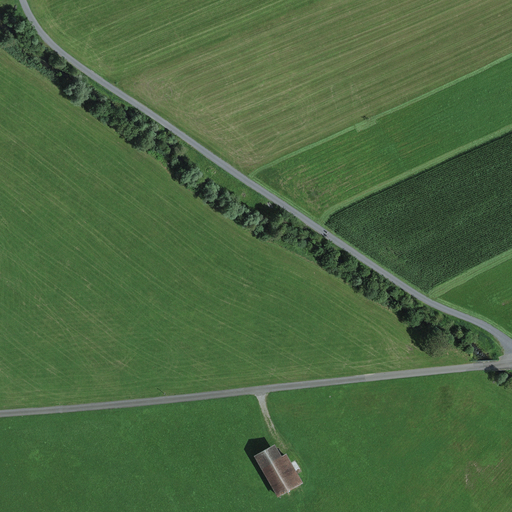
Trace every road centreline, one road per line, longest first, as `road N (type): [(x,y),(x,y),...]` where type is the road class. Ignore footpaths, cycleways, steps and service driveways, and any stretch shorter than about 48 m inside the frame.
road 1 (track): [(511,346),(416,297),(66,59),(23,0)]
road 2 (unclassified): [(511,363),(0,414)]
